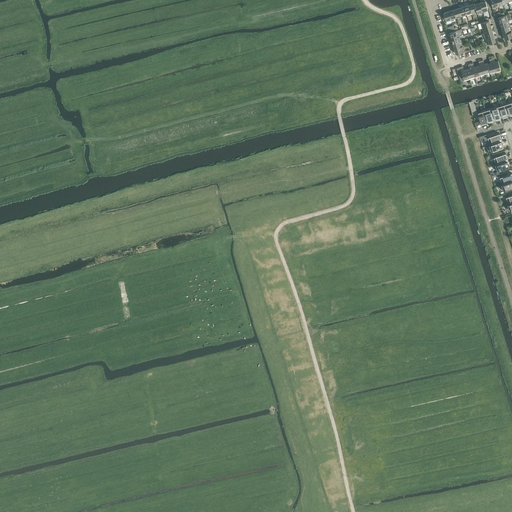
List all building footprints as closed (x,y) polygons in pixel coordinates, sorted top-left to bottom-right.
[(485,1),(480,3),(482,11),(488,9),(485,1)] [(451,20),(449,11),(443,13),(446,21),(451,20)] [(498,17),(500,23),(508,20),(506,15),(498,17)] [(480,23),(482,28),(491,25),(489,20),(480,23)] [(449,32),(451,38),(459,35),(462,34),(461,29),(449,32)] [(511,32),(511,30),(503,33),(505,38),(511,36),(511,32)] [(494,36),(485,38),(487,44),(496,41),(494,36)] [(463,45),(454,48),(456,53),(464,51),(463,45)] [(494,57),(491,58),(496,71),(501,70),(498,61),(495,61),(494,57)] [(490,63),(488,64),(487,64),(490,72),(490,73),(496,71),(491,58),(489,59),(490,63)] [(483,59),(481,60),(485,74),(490,72),(487,64),(488,64),(487,63),(484,63),(483,59)] [(480,65),(477,66),(480,75),(485,74),(481,60),(478,61),(480,65)] [(469,68),(466,69),(469,78),(475,77),(470,63),(468,64),(469,68)] [(473,63),(470,63),(475,77),(480,75),(477,66),(474,67),(473,63)] [(469,78),(466,69),(464,70),(463,66),(460,67),(457,68),(459,76),(462,75),(464,80),(469,78)] [(507,103),(500,106),(503,117),(508,116),(508,115),(507,115),(507,114),(509,113),(510,115),(507,103)] [(500,106),(493,108),(496,119),(500,118),(500,116),(502,115),(503,117),(500,106)] [(493,108),(485,110),(489,122),(493,120),(493,118),(495,118),(496,119),(493,108)] [(489,122),(485,110),(478,112),(481,124),(486,122),(485,121),(488,120),(489,122)] [(495,135),(487,137),(487,138),(490,144),(489,145),(501,141),(500,138),(501,137),(499,133),(495,134),(495,135)] [(489,145),(486,146),(489,154),(498,151),(497,151),(496,149),(503,146),(501,141),(489,145)] [(495,164),(495,165),(507,160),(506,158),(507,157),(506,153),(501,154),(493,157),(494,157),(496,164),(495,164)] [(507,160),(495,165),(497,170),(500,169),(501,170),(501,169),(509,166),(507,160)] [(501,184),(501,185),(511,180),(511,173),(507,174),(500,177),(502,184),(501,184)] [(511,180),(501,185),(503,190),(507,189),(507,190),(507,189),(511,187),(511,180)]
